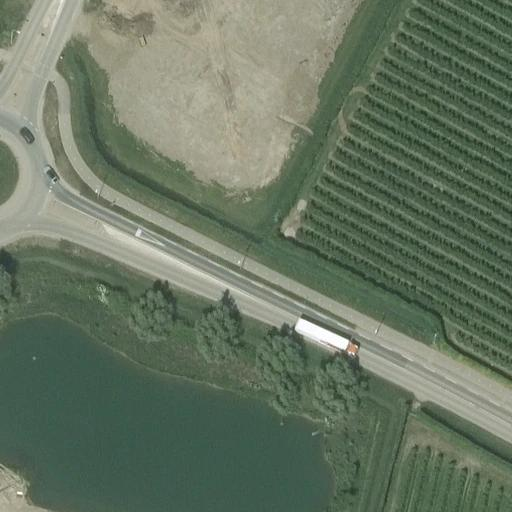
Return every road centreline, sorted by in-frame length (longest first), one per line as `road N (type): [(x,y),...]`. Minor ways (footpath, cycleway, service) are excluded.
road 1 (primary): [(308,326),(62,197),(39,177)]
road 2 (primary): [(21,219),(308,326)]
road 3 (primary): [(511,431),(308,326)]
road 4 (tertiary): [(25,136),(27,103),(72,0)]
